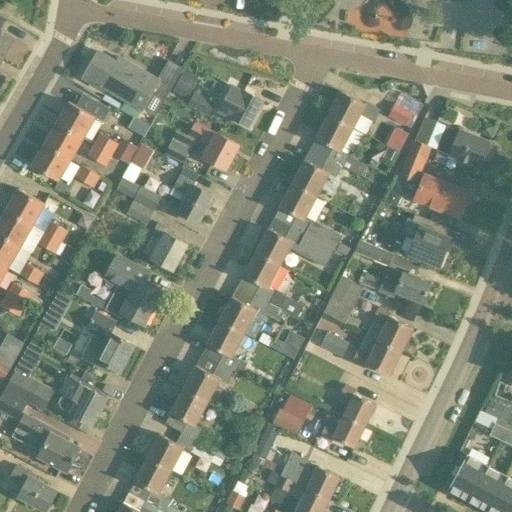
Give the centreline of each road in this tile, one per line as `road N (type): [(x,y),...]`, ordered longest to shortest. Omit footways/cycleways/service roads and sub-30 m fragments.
road 1 (residential): [(82,511),(329,50)]
road 2 (residential): [(74,7),(329,50)]
road 3 (residential): [(391,508),(492,292)]
road 4 (residential): [(329,50),(511,86)]
road 5 (residential): [(0,143),(74,7)]
